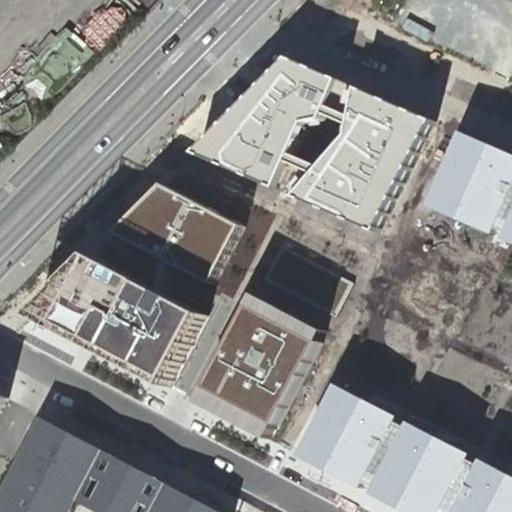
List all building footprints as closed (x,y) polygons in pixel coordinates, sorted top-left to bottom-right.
[(292,59),(202,151),(292,193),(372,229),(430,114),(292,59)] [(505,249),(511,232),(511,163),(475,148),(444,224),(505,249)] [(173,174),(113,223),(116,240),(214,286),(253,211),(173,174)] [(106,248),(30,318),(181,395),(223,308),(106,248)] [(331,333),(260,296),(204,404),(275,440),(331,333)] [(370,490),(407,416),(348,386),(311,460),(370,490)] [(0,421),(12,399),(0,392),(0,421)] [(227,511),(40,417),(0,495),(0,511),(227,511)] [(413,511),(456,511),(485,456),(426,426),(388,499),(413,511)] [(511,511),(511,470),(503,467),(480,511),(511,511)]
